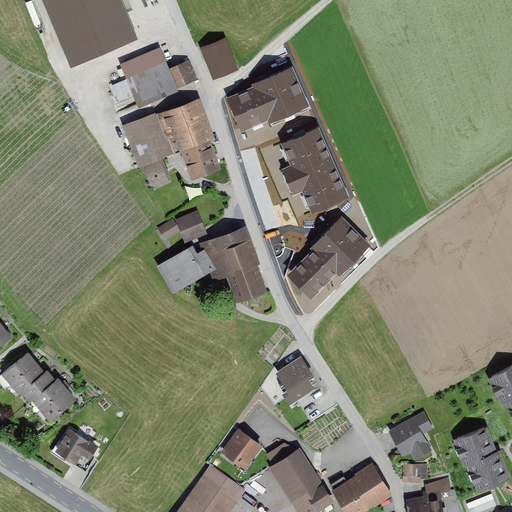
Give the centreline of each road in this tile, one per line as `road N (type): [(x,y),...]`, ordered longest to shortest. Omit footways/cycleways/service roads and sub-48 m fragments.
road 1 (residential): [(174,0),(266,257),(292,314),(395,478),(404,511)]
road 2 (track): [(511,160),(403,232),(302,331)]
road 3 (track): [(209,89),(257,68),(272,45),(327,0)]
